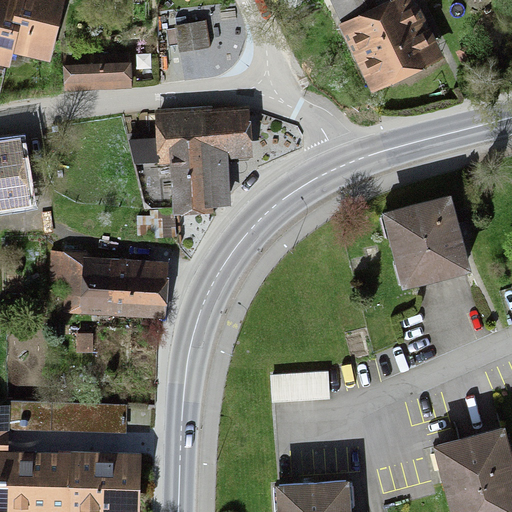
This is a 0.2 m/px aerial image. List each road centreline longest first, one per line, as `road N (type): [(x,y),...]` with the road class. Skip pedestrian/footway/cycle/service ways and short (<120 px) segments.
road 1 (primary): [(177,511),(186,368),(214,280),(272,207),(340,166)]
road 2 (residential): [(269,88),(0,120)]
road 3 (residential): [(287,409),(372,399),(511,341)]
road 4 (primary): [(511,116),(340,166)]
